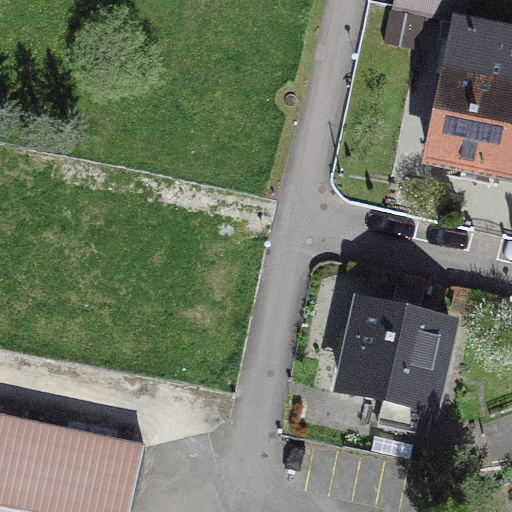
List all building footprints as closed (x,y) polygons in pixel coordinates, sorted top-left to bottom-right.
[(467,0),(391,0),(389,11),(462,27),(467,0)] [(511,37),(456,26),(429,160),(511,177),(511,37)] [(57,159),(8,149),(3,174),(52,184),(57,159)] [(214,227),(133,210),(132,215),(93,208),(80,272),(120,280),(119,286),(199,302),(214,227)] [(362,303),(342,392),(431,412),(451,323),(362,303)] [(0,511),(130,511),(144,447),(0,416),(0,511)] [(511,435),(473,447),(483,483),(511,474),(511,435)]
